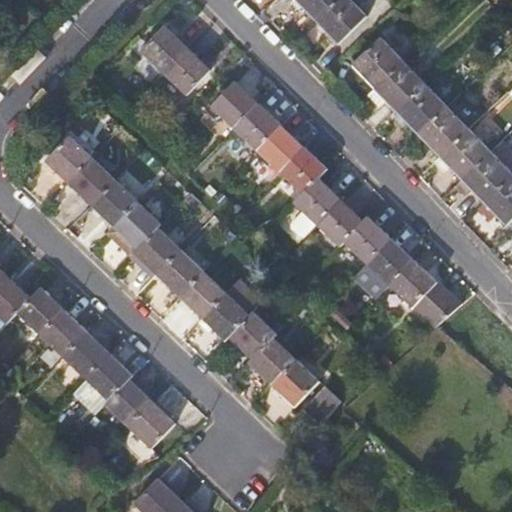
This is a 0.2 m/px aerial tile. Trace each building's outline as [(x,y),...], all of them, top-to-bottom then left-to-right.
[(292,0),(312,20),(332,0),(292,0)] [(361,15),(346,0),(332,0),(312,20),(334,43),(361,15)] [(135,50),(157,72),(181,47),(159,26),(135,50)] [(349,63),(372,87),(399,61),(377,37),(349,63)] [(204,69),(181,47),(157,72),(179,94),(204,69)] [(384,99),(395,111),(422,85),(399,61),(372,87),(365,94),(377,106),(384,99)] [(206,105),(229,127),(252,103),(229,81),(206,105)] [(395,111),(417,133),(444,107),(422,85),(395,111)] [(229,127),(253,150),(276,126),(252,103),(229,127)] [(417,133),(439,156),(466,130),(444,107),(417,133)] [(253,150),(276,173),(300,149),(276,126),(253,150)] [(439,156),(461,179),(488,153),(466,130),(439,156)] [(40,160),(64,182),(88,157),(65,135),(40,160)] [(276,173),(298,194),(314,178),(322,170),(300,149),(276,173)] [(461,179),(482,201),(509,175),(488,153),(461,179)] [(449,167),(439,156),(433,162),(443,173),(449,167)] [(64,182),(88,205),(111,180),(88,157),(64,182)] [(511,216),(511,178),(509,175),(482,201),(504,224),(511,216)] [(290,202),(314,225),(337,201),(314,178),(298,194),(290,202)] [(88,205),(111,227),(135,202),(111,180),(88,205)] [(314,225),(337,247),(342,242),(360,223),(337,201),(314,225)] [(111,227),(134,249),(155,228),(158,225),(135,202),(111,227)] [(342,242),(365,263),(387,240),(365,218),(360,223),(342,242)] [(134,249),(111,227),(104,234),(127,257),(134,249)] [(131,253),(154,275),(177,250),(155,228),(134,249),(131,253)] [(365,263),(388,286),(411,262),(387,240),(365,263)] [(154,275),(176,296),(200,272),(177,250),(154,275)] [(458,308),(411,262),(388,286),(434,330),(438,326),(458,308)] [(176,296),(199,319),(223,294),(200,272),(176,296)] [(0,279),(0,319),(3,322),(14,311),(26,298),(3,276),(0,279)] [(14,311),(36,333),(59,309),(37,287),(26,298),(14,311)] [(199,319),(222,341),(226,337),(246,317),(223,294),(199,319)] [(36,333),(59,355),(82,331),(59,309),(36,333)] [(226,337),(249,360),(270,339),(273,335),(250,313),(246,317),(226,337)] [(59,355),(81,376),(104,353),(82,331),(59,355)] [(246,364),(268,385),(292,360),(270,339),(249,360),(246,364)] [(81,376),(105,399),(125,378),(127,376),(104,353),(81,376)] [(314,382),(292,360),(268,385),(291,407),(314,382)] [(102,403),(124,424),(147,400),(125,378),(105,399),(102,403)] [(328,387),(312,405),(326,418),(342,399),(328,387)] [(170,423),(147,400),(124,424),(148,447),(170,423)] [(131,502),(141,511),(163,511),(175,499),(153,478),(131,502)] [(187,511),(175,499),(163,511),(187,511)]
